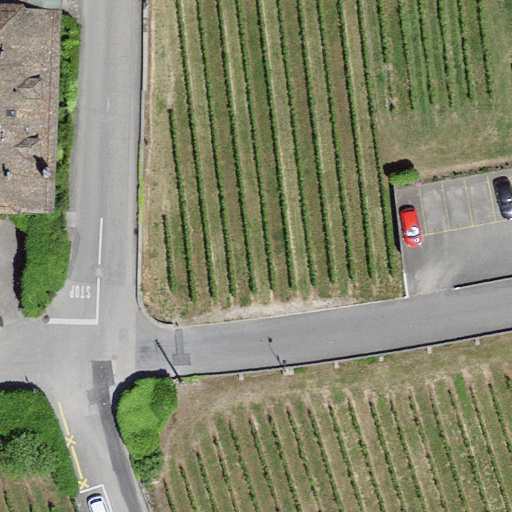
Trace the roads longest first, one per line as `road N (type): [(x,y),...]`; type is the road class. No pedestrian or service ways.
road 1 (unclassified): [(82,363),(353,334),(511,303)]
road 2 (unclassified): [(82,363),(102,0)]
road 3 (unclassified): [(82,363),(131,511)]
